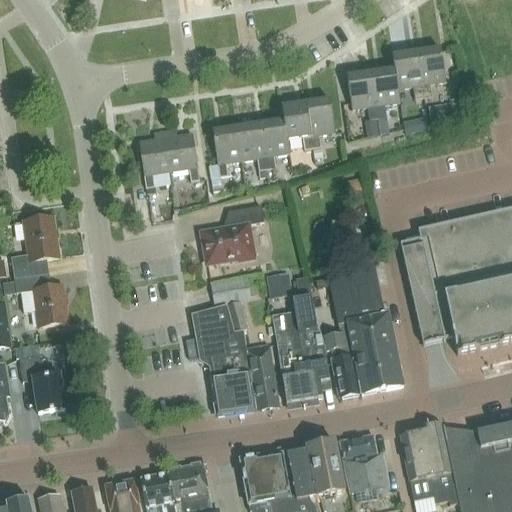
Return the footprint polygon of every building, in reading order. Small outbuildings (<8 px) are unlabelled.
[(511,0),(459,0),(475,68),(511,59),(511,0)] [(416,56),(423,102),(431,100),(430,88),(445,86),(440,52),(416,56)] [(423,102),(416,56),(392,59),(394,73),(397,93),(398,93),(413,91),(414,103),(423,102)] [(380,139),(388,138),(384,109),(400,106),(398,93),(397,93),(394,73),(370,76),(377,122),(380,139)] [(460,74),(451,75),(453,88),(461,87),(460,74)] [(370,76),(346,80),(351,114),(367,111),(369,123),(364,124),(367,141),(380,139),(377,122),(370,76)] [(330,103),(305,106),(312,152),(321,151),(319,139),(335,136),(330,103)] [(312,152),(305,106),(281,110),(283,124),(286,144),(287,144),(302,141),(304,154),(312,152)] [(286,144),(283,124),(260,128),(267,174),(275,172),(274,160),(289,158),(287,144),(286,144)] [(267,174),(260,128),(236,131),(241,165),(257,163),(258,175),(267,174)] [(241,165),(236,131),(212,135),(219,181),(228,180),(226,167),(241,165)] [(164,135),(170,176),(188,173),(190,185),(199,184),(192,138),(176,140),(175,133),(164,135)] [(170,176),(164,135),(153,137),(154,144),(138,146),(145,192),(154,191),(152,178),(170,176)] [(138,222),(152,220),(148,196),(135,198),(138,222)] [(237,265),(253,263),(247,229),(263,226),(260,210),(234,214),(237,231),(201,237),(207,268),(237,263),(237,265)] [(400,247),(423,348),(445,343),(445,342),(453,340),(457,358),(479,353),(479,352),(497,348),(498,349),(511,345),(511,211),(506,213),(496,216),(486,218),(476,220),(467,222),(457,224),(447,227),(437,229),(428,231),(418,233),(420,242),(400,247)] [(14,283),(49,278),(46,263),(59,261),(53,221),(23,225),(28,259),(11,261),(14,283)] [(361,398),(402,389),(387,317),(383,317),(374,270),(327,279),(337,328),(346,326),(361,398)] [(288,277),(266,280),(269,302),(292,299),(288,277)] [(24,317),(35,315),(38,331),(68,327),(63,289),(51,291),(49,278),(14,283),(16,297),(21,296),(24,317)] [(210,287),(215,310),(251,302),(250,299),(265,296),(261,278),(247,280),(210,287)] [(318,331),(316,332),(307,281),(296,282),(299,302),(292,303),(293,314),(271,318),(274,336),(285,405),(321,399),(319,387),(330,385),(327,363),(325,356),(324,350),(318,331)] [(226,309),(233,336),(247,332),(239,305),(226,309)] [(0,308),(0,352),(11,351),(8,326),(6,312),(5,307),(0,308)] [(233,336),(226,309),(190,318),(198,362),(208,360),(209,370),(208,370),(209,379),(210,379),(217,419),(254,414),(255,414),(246,351),(243,334),(233,336)] [(324,350),(325,356),(327,363),(330,362),(338,402),(358,398),(350,358),(341,360),(339,352),(344,352),(342,337),(334,338),(332,330),(318,331),(324,350)] [(246,351),(255,414),(278,410),(268,348),(246,351)] [(37,417),(64,413),(59,377),(43,380),(39,359),(19,362),(22,386),(32,384),(37,417)] [(5,368),(0,368),(0,426),(5,426),(9,418),(6,401),(10,400),(5,368)] [(445,430),(444,430),(458,511),(511,511),(511,428),(478,436),(445,432),(445,430)] [(402,439),(414,504),(415,511),(434,511),(434,508),(447,506),(448,510),(456,508),(443,430),(402,439)] [(377,497),(390,495),(383,458),(378,459),(375,438),(341,445),(350,497),(376,492),(377,497)] [(307,451),(307,455),(316,499),(344,494),(336,446),(307,451)] [(297,504),(309,503),(308,501),(316,499),(307,455),(283,459),(287,485),(294,484),(297,504)] [(260,460),(241,463),(250,511),(314,511),(309,503),(297,504),(294,484),(287,485),(283,459),(283,457),(260,461),(260,460)] [(212,511),(203,469),(167,475),(174,504),(175,511),(212,511)] [(146,510),(161,507),(174,504),(167,475),(140,480),(146,510)] [(110,511),(140,511),(135,483),(105,488),(110,511)] [(97,511),(93,491),(72,495),(75,511),(97,511)] [(63,511),(60,497),(39,502),(41,511),(63,511)] [(32,511),(30,501),(6,505),(7,511),(0,511),(32,511)]
